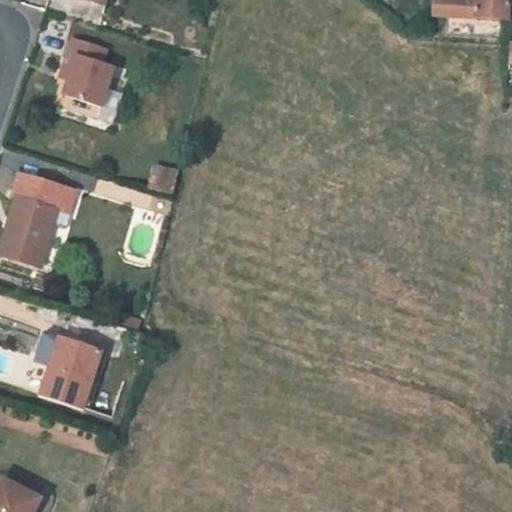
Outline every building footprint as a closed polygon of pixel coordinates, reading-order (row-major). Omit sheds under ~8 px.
[(508,20),(508,0),(431,0),(431,16),(508,20)] [(112,70),(100,66),(105,52),(73,41),(61,75),(68,78),(63,95),(100,108),(96,119),(112,124),(122,96),(106,90),(112,70)] [(174,77),(185,81),(192,58),(181,54),(174,77)] [(185,81),(197,84),(205,62),(192,58),(185,81)] [(57,211),(69,214),(75,192),(20,176),(14,198),(17,199),(0,255),(41,266),(57,211)] [(86,394),(100,353),(59,340),(41,395),(82,408),(86,394)] [(105,356),(100,353),(86,394),(92,396),(105,356)] [(0,479),(0,511),(32,511),(33,511),(28,508),(34,497),(0,479)] [(39,500),(34,497),(28,508),(33,511),(39,500)]
